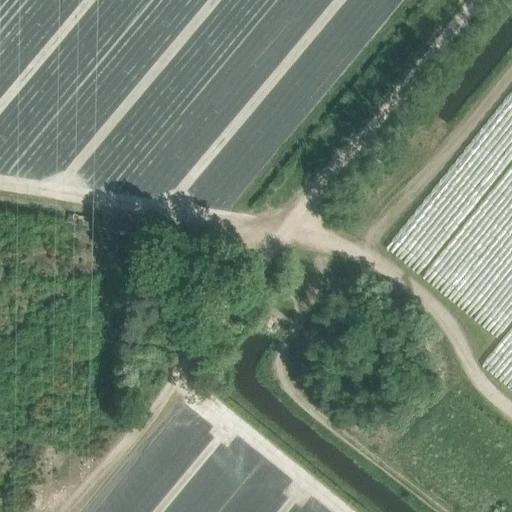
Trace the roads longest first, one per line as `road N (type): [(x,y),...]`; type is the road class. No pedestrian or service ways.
road 1 (track): [(260,267),(484,0)]
road 2 (track): [(445,511),(283,376),(280,351),(296,309),(291,292),(260,267)]
road 3 (track): [(65,511),(260,267)]
